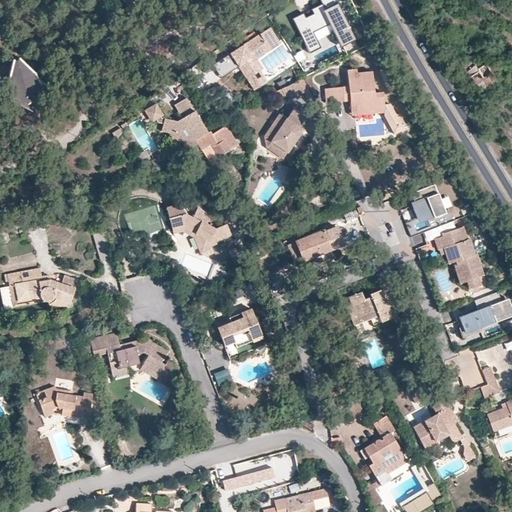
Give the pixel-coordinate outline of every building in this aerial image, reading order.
[(123,0),(132,9),(140,0),(123,0)] [(304,14),(294,19),(311,54),(323,48),(315,33),(330,25),(344,53),(361,44),(339,0),(320,0),(324,7),(314,12),(316,16),(307,20),(304,14)] [(271,28),(261,34),(230,53),(253,90),(263,84),(259,77),(256,78),(254,74),(260,71),(253,58),(270,48),(280,42),(271,28)] [(264,68),(259,59),(271,51),(282,45),(280,42),(270,48),(253,58),(260,71),(264,68)] [(13,59),(12,59),(7,81),(5,81),(7,81),(9,99),(10,100),(24,108),(25,107),(26,107),(28,103),(34,102),(38,101),(44,90),(43,89),(36,74),(36,72),(19,58),(16,61),(13,60),(13,59)] [(497,80),(482,63),(476,68),(468,60),(461,65),(465,70),(484,91),(497,80)] [(344,102),(344,97),(350,96),(350,102),(351,112),(363,112),(363,108),(384,107),(383,92),(375,92),(373,72),(358,73),(357,70),(348,70),(349,87),(326,88),(327,103),(344,102)] [(263,84),(267,82),(263,74),(259,77),(263,84)] [(309,89),(302,79),(301,79),(297,82),(303,93),(309,89)] [(303,93),(297,82),(285,89),(289,96),(291,100),(303,93)] [(284,98),(281,90),(273,94),(276,101),(284,98)] [(208,132),(194,111),(186,98),(175,105),(182,118),(182,122),(161,118),(160,117),(156,120),(157,123),(163,124),(162,131),(168,133),(176,145),(181,141),(187,150),(197,144),(201,150),(211,145),(219,156),(237,145),(225,125),(212,134),(210,131),(208,132)] [(404,128),(390,103),(384,103),(384,107),(385,113),(384,113),(384,115),(394,133),(404,128)] [(163,116),(156,104),(144,111),(151,123),(156,120),(160,117),(163,116)] [(351,112),(351,115),(384,113),(385,113),(384,107),(363,108),(363,112),(351,112)] [(307,117),(294,108),(286,121),(279,116),(264,138),(267,149),(274,155),(279,148),(287,154),(302,132),(299,130),(307,117)] [(123,129),(114,135),(118,141),(127,136),(123,129)] [(258,140),(261,151),(267,149),(264,138),(258,140)] [(301,176),(292,170),(285,180),(294,187),(301,176)] [(434,184),(424,188),(427,196),(414,201),(416,207),(412,208),(416,218),(431,213),(433,218),(445,213),(434,184)] [(410,194),(414,201),(427,196),(424,188),(410,194)] [(443,198),(447,209),(453,207),(449,196),(443,198)] [(225,224),(213,228),(183,211),(177,203),(164,208),(170,228),(181,226),(192,233),(191,236),(196,247),(206,244),(207,246),(215,242),(214,241),(229,235),(225,224)] [(357,216),(355,211),(344,215),(346,221),(357,216)] [(446,234),(459,231),(455,217),(442,221),(446,234)] [(170,228),(172,232),(180,230),(191,236),(192,233),(181,226),(170,228)] [(332,249),(325,230),(296,242),(302,261),(332,249)] [(445,250),(450,264),(458,263),(458,266),(455,267),(461,285),(468,283),(470,291),(481,287),(479,279),(483,278),(477,258),(475,258),(470,241),(467,242),(464,230),(459,231),(446,234),(442,235),(443,238),(436,240),(440,251),(445,250)] [(196,247),(197,252),(208,249),(207,246),(206,244),(196,247)] [(41,277),(39,268),(19,272),(21,283),(36,281),(35,278),(41,277)] [(14,284),(17,301),(39,296),(41,299),(42,301),(44,301),(46,302),(47,302),(50,300),(51,299),(53,297),(69,302),(74,289),(49,280),(48,275),(41,277),(35,278),(36,281),(21,283),(14,284)] [(39,296),(17,301),(14,284),(8,286),(12,308),(41,302),(46,302),(44,301),(42,301),(41,299),(39,296)] [(373,298),(376,297),(379,304),(383,303),(379,292),(372,295),(373,298)] [(504,310),(497,292),(475,301),(479,310),(459,318),(463,327),(459,329),(463,339),(481,332),(479,327),(495,320),(493,314),(504,310)] [(373,298),(363,302),(360,294),(347,299),(350,306),(346,308),(353,328),(377,318),(379,324),(392,319),(386,302),(383,303),(379,304),(376,297),(373,298)] [(250,309),(228,318),(230,323),(216,329),(223,346),(233,342),(235,348),(261,337),(250,309)] [(214,323),(216,329),(230,323),(228,318),(214,323)] [(353,328),(355,334),(379,324),(377,318),(353,328)] [(145,339),(141,345),(119,350),(118,345),(115,333),(89,340),(93,356),(106,352),(109,369),(116,367),(116,369),(127,367),(138,364),(136,355),(142,353),(147,356),(142,365),(158,374),(166,361),(162,358),(166,351),(145,339)] [(223,346),(228,359),(264,345),(261,337),(235,348),(233,342),(223,346)] [(141,345),(145,339),(118,345),(119,350),(141,345)] [(142,365),(139,369),(155,379),(158,374),(142,365)] [(109,369),(111,378),(129,374),(127,367),(116,369),(116,367),(109,369)] [(486,384),(481,386),(485,395),(499,389),(490,367),(481,370),(486,384)] [(228,369),(214,375),(218,387),(233,381),(228,369)] [(52,409),(53,407),(63,408),(62,414),(88,416),(92,393),(83,392),(83,395),(71,394),(71,391),(55,389),(54,387),(44,391),(46,397),(38,400),(42,412),(52,409)] [(36,393),(38,400),(46,397),(44,391),(36,393)] [(511,418),(511,398),(505,401),(506,405),(486,413),(492,427),(511,418)] [(438,417),(433,419),(413,430),(426,453),(438,447),(437,444),(449,438),(451,441),(453,441),(455,441),(460,439),(454,427),(450,419),(454,416),(446,402),(434,409),(438,417)] [(63,408),(53,407),(52,409),(42,412),(44,416),(54,413),(62,414),(63,408)] [(454,427),(459,424),(454,416),(450,419),(454,427)] [(380,438),(382,441),(379,443),(378,442),(376,441),(375,442),(374,442),(374,445),(373,446),(372,444),(359,451),(364,460),(367,458),(370,465),(368,466),(374,477),(385,471),(387,474),(406,463),(405,460),(406,459),(404,455),(402,456),(393,440),(390,434),(394,432),(386,417),(373,424),(380,438)] [(462,448),(470,461),(477,457),(469,444),(462,448)] [(273,468),(223,482),(226,492),(276,479),(273,468)] [(387,474),(385,471),(374,477),(379,487),(390,481),(387,474)] [(325,489),(273,501),(274,504),(262,507),(263,511),(311,511),(315,511),(313,504),(328,501),(325,489)] [(428,494),(403,507),(404,511),(425,511),(435,507),(428,494)] [(134,511),(172,511),(173,511),(155,511),(154,511),(149,511),(150,504),(135,503),(134,511)]
